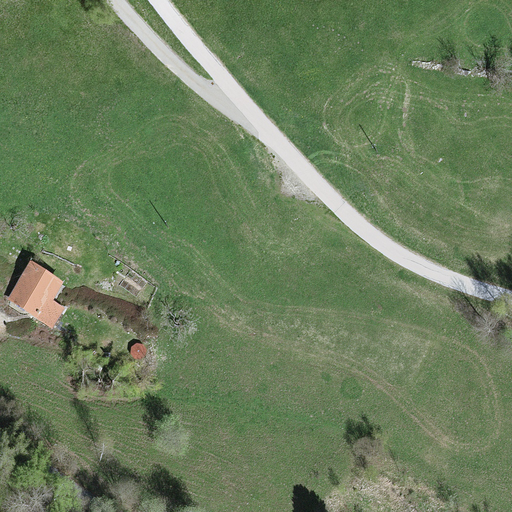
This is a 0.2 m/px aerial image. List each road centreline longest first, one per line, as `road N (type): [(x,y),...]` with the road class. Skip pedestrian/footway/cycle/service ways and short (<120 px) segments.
road 1 (unclassified): [(511,298),(415,270),(350,221),(281,155),(154,0)]
road 2 (track): [(248,114),(171,66),(113,0)]
